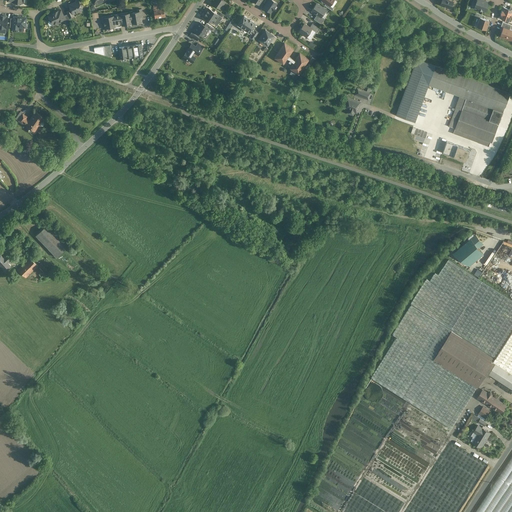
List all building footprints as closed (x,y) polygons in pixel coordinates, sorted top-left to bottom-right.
[(214,0),(212,4),(220,9),(225,2),(222,1),(223,0),(222,0),(214,0)] [(269,0),(266,4),(264,8),(270,12),(272,10),(275,6),(276,3),(271,0),(269,0)] [(482,0),(476,0),(475,7),(479,8),(478,9),(481,10),(482,9),(485,11),(488,2),(482,0)] [(78,1),(74,3),(69,6),(71,10),(73,14),(82,10),(82,9),(82,7),(82,6),(80,5),(78,1)] [(163,4),(153,6),(155,18),(165,17),(163,4)] [(317,4),(316,5),(312,11),(317,15),(321,17),(325,11),(325,10),(322,8),(321,8),(320,7),(320,6),(317,4)] [(509,9),(504,7),(502,11),(502,10),(501,14),(500,17),(508,20),(511,10),(509,9)] [(132,12),(130,12),(130,13),(128,14),(128,13),(121,14),(123,20),(126,19),(127,25),(138,23),(138,24),(142,23),(141,17),(143,17),(141,9),(136,10),(137,12),(132,13),(132,12)] [(208,20),(214,12),(209,9),(203,17),(208,20)] [(58,10),(50,13),(50,15),(48,16),(50,20),(51,20),(53,25),(56,23),(56,24),(59,22),(61,21),(64,22),(64,19),(65,19),(64,16),(63,16),(61,10),(59,11),(58,10)] [(71,10),(66,12),(67,15),(69,18),(74,16),(73,14),(71,10)] [(213,24),(219,16),(214,12),(208,20),(213,24)] [(121,14),(102,17),(102,22),(103,22),(105,30),(108,29),(108,28),(120,26),(119,21),(123,20),(121,14)] [(321,17),(317,15),(314,20),(321,25),(325,19),(321,17)] [(255,24),(244,16),(238,25),(249,33),(250,32),(252,34),(254,31),(252,29),(255,24)] [(26,18),(14,17),(12,28),(12,30),(14,31),(16,32),(18,30),(18,27),(25,28),(26,18)] [(483,18),(480,17),(477,26),(486,29),(489,20),(483,18)] [(230,20),(226,31),(229,32),(234,21),(230,20)] [(208,28),(199,22),(193,30),(203,37),(208,28)] [(310,28),(304,24),(299,32),(306,37),(312,29),(310,28)] [(320,29),(312,24),(310,28),(312,29),(317,33),(320,29)] [(511,30),(509,29),(503,27),(500,35),(510,39),(511,34),(511,30)] [(252,34),(250,37),(254,40),(258,33),(255,30),(252,34)] [(274,36),(265,30),(259,39),(267,45),(270,42),(274,36)] [(199,38),(192,32),(189,36),(197,41),(199,38)] [(284,43),(274,58),(283,64),(287,59),(289,60),(288,62),(290,63),(291,61),(293,63),(289,68),(299,75),(309,60),(300,54),(295,61),(289,56),(293,49),(284,43)] [(141,44),(135,45),(130,46),(132,57),(143,56),(141,44)] [(196,47),(191,44),(183,57),(182,60),(186,62),(187,59),(191,62),(194,57),(191,56),(194,52),(198,55),(201,50),(203,47),(198,44),(196,47)] [(104,56),(112,58),(110,46),(103,47),(104,56)] [(124,47),(119,48),(119,49),(121,59),(132,57),(130,46),(124,47)] [(416,59),(396,116),(415,122),(428,85),(459,96),(465,98),(461,110),(457,108),(456,109),(454,115),(450,127),(455,128),(453,133),(489,146),(490,142),(492,143),(510,94),(416,59)] [(465,98),(459,96),(455,108),(456,109),(457,108),(461,110),(465,98)] [(360,103),(347,98),(344,107),(349,108),(347,113),(352,115),(354,110),(357,111),(360,103)] [(433,98),(427,116),(430,117),(436,99),(433,98)] [(436,99),(430,117),(427,116),(427,118),(426,118),(425,121),(428,122),(428,124),(434,126),(442,101),(436,99)] [(35,112),(30,118),(31,118),(29,121),(26,125),(34,131),(39,124),(43,117),(35,112)] [(22,114),(18,120),(22,123),(26,117),(22,114)] [(421,131),(413,128),(411,133),(419,136),(421,131)] [(469,150),(447,142),(443,152),(465,161),(469,150)] [(67,247),(46,225),(36,236),(56,257),(67,247)] [(476,234),(453,254),(470,266),(476,260),(484,254),(479,248),(484,244),(476,234)] [(20,236),(3,251),(12,261),(29,245),(20,236)] [(12,261),(3,251),(1,254),(0,253),(0,264),(5,270),(11,265),(10,264),(12,261)] [(30,257),(18,269),(26,277),(38,266),(30,257)] [(38,266),(45,273),(53,266),(46,258),(38,266)] [(477,388),(434,360),(452,331),(495,359),(486,372),(511,388),(511,299),(449,260),(438,276),(435,274),(430,282),(426,280),(411,304),(452,330),(451,331),(411,305),(392,336),(397,338),(371,379),(451,429),(466,406),(477,388)] [(478,269),(474,274),(479,277),(482,272),(478,269)] [(495,359),(452,331),(434,360),(477,388),(477,387),(486,372),(495,359)] [(489,393),(488,394),(483,391),(478,398),(491,407),(496,399),(491,396),(492,395),(492,394),(490,393),(489,393)] [(506,406),(496,399),(491,407),(501,414),(506,406)] [(490,412),(483,407),(479,414),(485,418),(490,412)] [(490,434),(478,426),(474,432),(471,437),(477,440),(475,444),(482,447),(490,434)] [(511,511),(511,457),(476,511),(511,511)]
